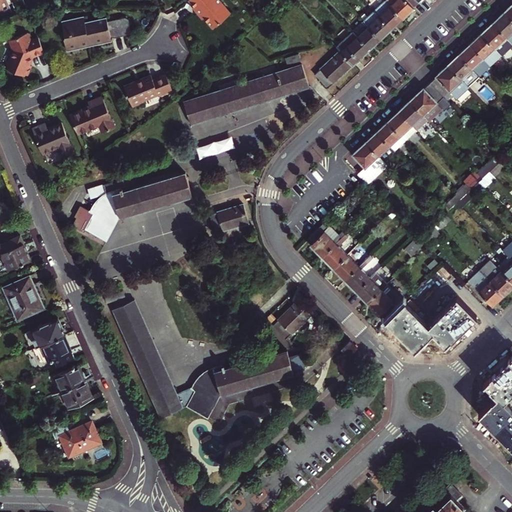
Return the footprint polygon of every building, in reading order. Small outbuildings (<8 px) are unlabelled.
[(220,0),(190,0),(195,6),(198,9),(196,10),(203,19),(205,18),(211,24),(217,25),(231,13),(220,0)] [(386,0),(384,0),(374,9),(392,29),(403,18),(386,0)] [(419,3),(416,0),(386,0),(403,18),(415,7),(414,7),(419,3)] [(363,19),(381,39),(392,29),(374,9),(363,19)] [(511,42),(511,18),(506,11),(493,23),(511,42)] [(79,45),(79,46),(90,44),(90,42),(95,41),(95,43),(112,40),(111,38),(127,34),(129,32),(130,30),(130,27),(130,25),(130,22),(128,20),(126,18),(124,17),(107,21),(107,17),(85,22),(84,17),(63,21),(66,37),(64,37),(67,47),(79,45)] [(370,49),(381,39),(363,19),(353,30),(370,49)] [(511,46),(511,42),(493,23),(482,33),(502,55),(503,56),(511,46)] [(370,49),(353,30),(336,45),(339,47),(342,51),(354,64),(370,49)] [(33,65),(31,65),(29,64),(33,55),(35,56),(45,52),(39,37),(32,40),(29,32),(11,39),(14,49),(7,67),(25,75),(26,73),(29,75),(33,65)] [(492,65),(502,55),(482,33),(480,35),(471,43),(491,65),(492,65)] [(79,45),(67,47),(67,50),(95,44),(95,43),(95,41),(90,42),(90,44),(79,46),(79,45)] [(491,65),(471,43),(460,54),(480,75),(491,65)] [(329,88),(354,64),(342,51),(316,74),(329,88)] [(298,53),(285,57),(287,63),(300,59),(298,53)] [(469,86),(480,75),(460,54),(449,64),(469,86)] [(231,81),(232,86),(184,102),(191,124),(244,106),(309,85),(302,64),(259,77),(258,74),(248,78),(249,81),(241,83),(240,78),(231,81)] [(470,88),(469,86),(449,64),(437,76),(438,77),(431,83),(444,97),(449,101),(454,95),(458,99),(470,88)] [(138,82),(134,81),(124,85),(133,106),(144,102),(144,100),(158,94),(159,96),(166,92),(165,91),(172,88),(166,73),(153,79),(151,74),(143,77),(143,80),(138,82)] [(444,97),(431,83),(425,88),(424,87),(410,100),(424,114),(424,115),(439,102),(444,97)] [(71,115),(79,133),(100,124),(103,132),(116,127),(103,96),(89,102),(91,105),(91,106),(83,110),(71,115)] [(424,114),(410,100),(400,110),(413,124),(424,114)] [(424,115),(429,120),(431,123),(446,109),(439,102),(424,115)] [(402,135),(413,124),(400,110),(389,121),(402,135)] [(424,114),(413,124),(418,130),(429,120),(424,115),(424,114)] [(44,153),(60,146),(65,157),(76,153),(70,138),(71,135),(68,134),(62,121),(49,127),(47,122),(33,127),(44,153)] [(391,144),(402,135),(389,121),(380,129),(378,130),(391,144)] [(402,135),(407,140),(418,130),(413,124),(402,135)] [(391,144),(378,130),(367,141),(380,155),(391,144)] [(391,144),(396,150),(407,140),(402,135),(391,144)] [(367,167),(380,155),(367,141),(353,154),(365,167),(359,173),(366,181),(368,183),(376,176),(374,174),(367,167)] [(380,155),(387,162),(390,160),(388,158),(396,150),(391,144),(380,155)] [(387,162),(380,155),(367,167),(374,174),(387,162)] [(491,170),(499,162),(494,156),(485,165),(490,170),(491,170)] [(484,186),(496,175),(491,170),(490,170),(483,177),(479,181),(484,186)] [(112,192),(120,217),(179,199),(193,194),(186,173),(128,190),(125,191),(121,180),(117,181),(109,184),(112,192)] [(474,196),(484,186),(479,181),(472,188),(471,189),(469,191),(474,196)] [(469,191),(471,189),(466,183),(456,192),(461,198),(469,191)] [(463,206),(474,196),(469,191),(461,198),(458,201),(463,206)] [(86,228),(88,229),(108,240),(120,217),(112,192),(109,193),(107,194),(105,195),(102,197),(100,198),(99,200),(97,203),(96,205),(92,211),(95,213),(86,228)] [(451,217),(463,206),(458,201),(450,208),(447,211),(451,217)] [(244,204),(211,214),(217,233),(250,223),(244,204)] [(86,232),(88,229),(86,228),(95,213),(92,211),(83,206),(77,217),(79,218),(75,226),(86,232)] [(317,228),(307,237),(312,242),(310,245),(321,257),(343,236),(344,235),(341,232),(339,235),(329,225),(327,228),(322,223),(317,228)] [(21,235),(0,244),(0,249),(4,258),(0,259),(0,272),(31,258),(21,235)] [(344,235),(343,236),(321,257),(333,269),(348,255),(339,246),(347,238),(344,235)] [(405,249),(414,258),(425,247),(416,238),(405,249)] [(348,255),(333,269),(344,281),(364,262),(371,256),(368,253),(356,264),(348,255)] [(511,258),(509,255),(497,265),(511,280),(511,258)] [(481,269),(505,294),(511,287),(511,280),(497,265),(491,259),(481,269)] [(367,264),(364,262),(344,281),(355,292),(370,278),(362,269),(367,264)] [(505,294),(481,269),(470,279),(494,304),(505,294)] [(366,303),(380,290),(386,284),(376,273),(370,278),(355,292),(366,303)] [(29,274),(4,286),(7,295),(11,293),(17,307),(14,309),(18,318),(44,306),(39,297),(32,284),(33,283),(29,274)] [(404,302),(386,284),(380,290),(366,303),(378,315),(380,313),(386,319),(404,302)] [(404,302),(386,319),(415,349),(434,332),(446,344),(476,315),(459,297),(446,309),(441,314),(429,326),(422,318),(417,314),(405,301),(404,302)] [(177,394),(168,374),(155,343),(135,299),(114,308),(126,336),(145,379),(162,416),(187,405),(196,389),(193,388),(190,388),(177,394)] [(299,300),(274,324),(287,338),(312,313),(299,300)] [(37,346),(42,344),(64,334),(57,318),(29,330),(37,346)] [(74,356),(64,334),(42,344),(52,366),(74,356)] [(358,347),(350,339),(342,347),(349,355),(358,347)] [(271,355),(225,369),(224,365),(213,369),(220,394),(258,383),(294,372),(287,350),(271,355)] [(511,392),(511,356),(484,382),(497,396),(480,413),(511,445),(511,410),(503,401),(511,392)] [(56,374),(63,390),(85,380),(78,364),(56,374)] [(198,380),(193,388),(196,389),(187,405),(209,417),(220,394),(213,369),(208,370),(204,373),(201,376),(198,380)] [(85,380),(63,390),(69,405),(92,395),(85,380)] [(60,434),(70,455),(101,441),(92,421),(70,430),(66,421),(52,428),(55,436),(60,434)] [(420,511),(460,511),(465,507),(457,499),(462,495),(451,484),(420,511)]
